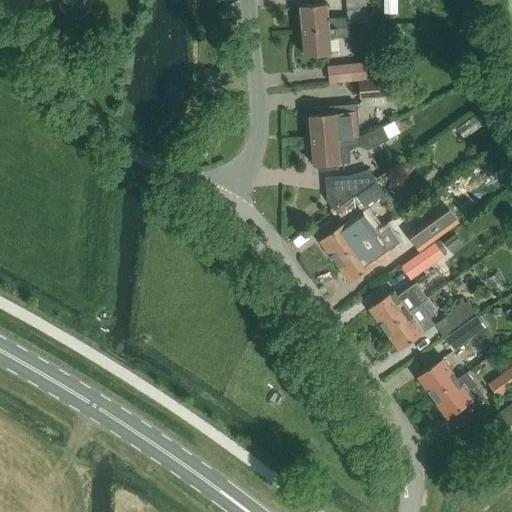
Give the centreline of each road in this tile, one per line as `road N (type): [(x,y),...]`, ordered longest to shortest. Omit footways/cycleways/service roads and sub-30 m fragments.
road 1 (unclassified): [(411,511),(405,438),(264,236),(226,203)]
road 2 (unclassified): [(226,203),(100,128),(2,0)]
road 3 (secondary): [(242,511),(78,398),(0,355)]
road 4 (unclassified): [(226,203),(257,150),(248,0)]
